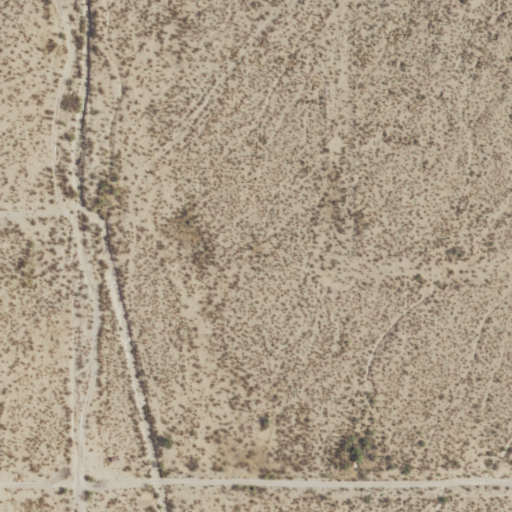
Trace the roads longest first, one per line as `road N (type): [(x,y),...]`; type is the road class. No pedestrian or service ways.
road 1 (residential): [(511,484),(0,484)]
road 2 (track): [(511,262),(341,266),(358,0)]
road 3 (track): [(164,511),(91,230),(0,231)]
road 4 (track): [(82,177),(81,511)]
